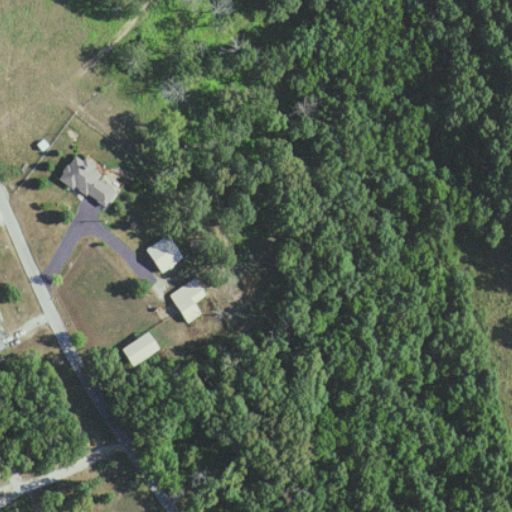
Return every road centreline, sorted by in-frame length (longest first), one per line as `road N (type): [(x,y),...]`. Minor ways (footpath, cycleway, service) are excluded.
road 1 (residential): [(172,511),(62,348),(0,200)]
road 2 (residential): [(140,278),(90,228),(71,232),(37,291)]
road 3 (residential): [(0,499),(124,442)]
